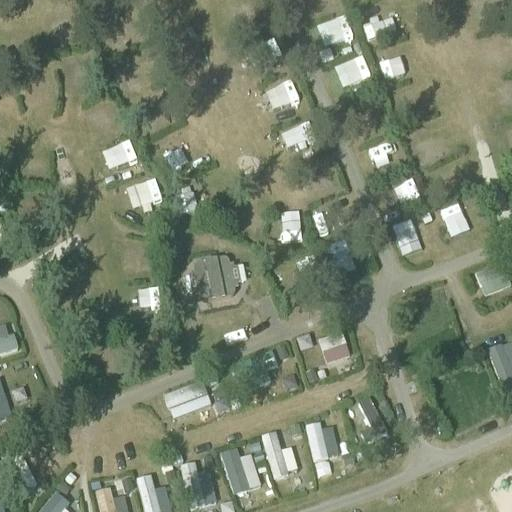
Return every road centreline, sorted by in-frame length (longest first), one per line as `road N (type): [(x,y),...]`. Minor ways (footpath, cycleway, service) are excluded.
road 1 (track): [(111,403),(126,431),(182,446),(322,397),(357,379),(380,351)]
road 2 (track): [(511,238),(468,94)]
